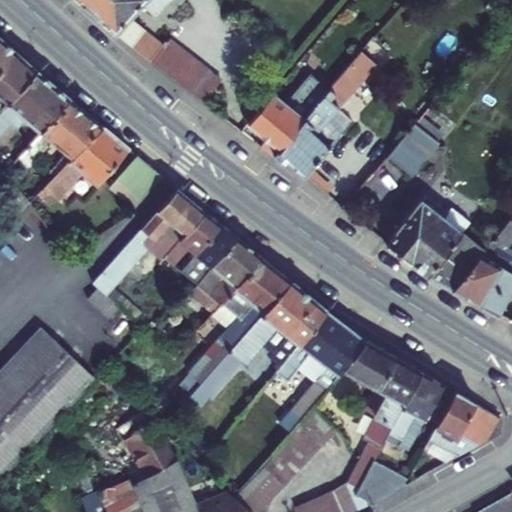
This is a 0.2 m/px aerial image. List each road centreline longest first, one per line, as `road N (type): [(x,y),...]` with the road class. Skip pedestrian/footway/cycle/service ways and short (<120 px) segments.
road 1 (secondary): [(0,4),(234,204),(397,318),(511,386)]
road 2 (secondary): [(511,356),(364,265),(183,133),(34,0)]
road 3 (unclassified): [(173,174),(67,292)]
